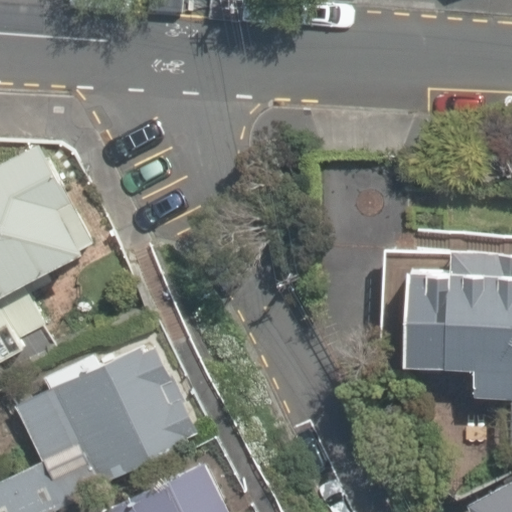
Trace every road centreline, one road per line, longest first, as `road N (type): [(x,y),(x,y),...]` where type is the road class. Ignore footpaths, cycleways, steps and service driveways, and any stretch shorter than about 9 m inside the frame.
road 1 (residential): [(367,511),(148,48)]
road 2 (residential): [(511,68),(148,48)]
road 3 (residential): [(148,48),(0,36)]
